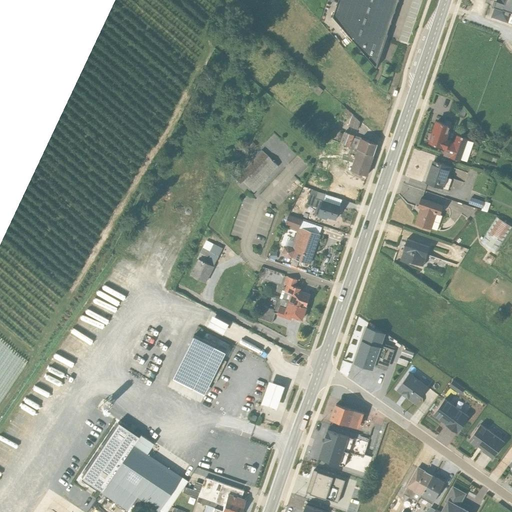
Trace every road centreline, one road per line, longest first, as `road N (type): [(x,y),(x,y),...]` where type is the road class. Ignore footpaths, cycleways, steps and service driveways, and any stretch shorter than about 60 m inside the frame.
road 1 (primary): [(445,0),(321,364)]
road 2 (track): [(0,408),(147,158)]
road 3 (unclassified): [(511,498),(318,371)]
road 4 (unclassified): [(321,364),(176,288)]
road 5 (primary): [(318,371),(270,511)]
